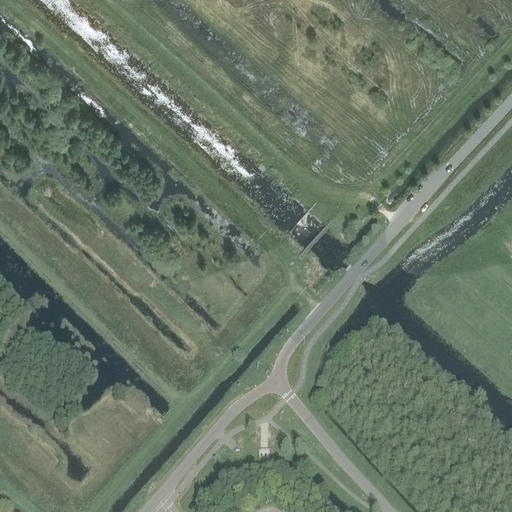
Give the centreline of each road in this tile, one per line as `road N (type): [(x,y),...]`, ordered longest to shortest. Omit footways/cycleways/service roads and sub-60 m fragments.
road 1 (track): [(0,223),(184,407),(276,310),(294,283),(290,270)]
road 2 (track): [(290,270),(276,248),(5,0)]
road 3 (tertiary): [(275,382),(291,343),(511,101)]
road 4 (track): [(311,184),(106,0)]
road 5 (track): [(364,195),(511,42)]
road 6 (tertiary): [(391,511),(275,382)]
road 7 (tertiary): [(157,498),(242,404),(275,382)]
road 8 (track): [(94,511),(184,407)]
